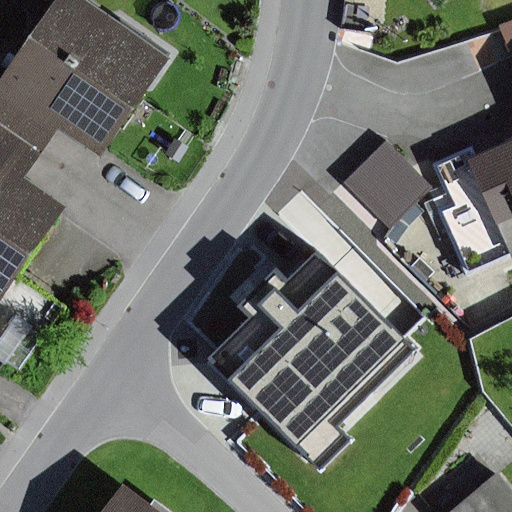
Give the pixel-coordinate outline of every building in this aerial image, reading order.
[(163,53),(85,0),(51,0),(0,74),(0,91),(54,128),(93,154),(163,53)] [(511,20),(497,26),(511,62),(511,20)] [(511,101),(511,136),(469,155),(511,254),(511,253),(511,77),(503,81),(511,101)] [(0,130),(36,154),(54,128),(0,91),(0,130)] [(0,169),(17,181),(36,154),(0,130),(0,169)] [(386,143),(345,183),(387,226),(428,187),(386,143)] [(511,254),(469,155),(467,150),(432,164),(451,207),(436,213),(465,274),(511,254)] [(17,181),(0,169),(0,291),(57,208),(17,181)] [(216,368),(325,464),(433,341),(328,249),(300,280),(278,261),(234,311),(253,327),(216,368)] [(445,511),(511,511),(511,493),(494,472),(445,511)] [(145,510),(113,487),(94,511),(165,511),(151,501),(145,510)]
